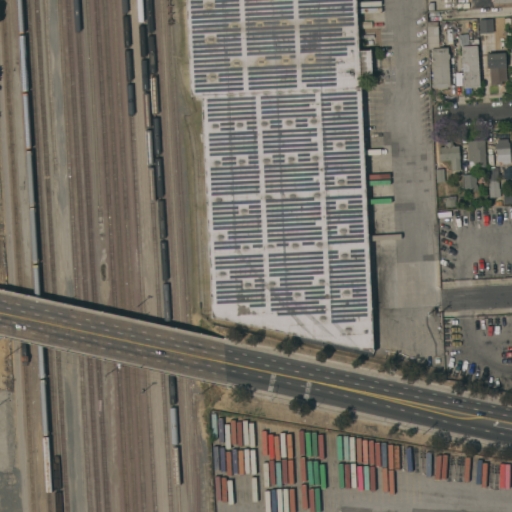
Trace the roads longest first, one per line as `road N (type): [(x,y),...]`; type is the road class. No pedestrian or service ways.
road 1 (primary): [(229,366),(499,424)]
road 2 (primary): [(0,313),(229,366)]
